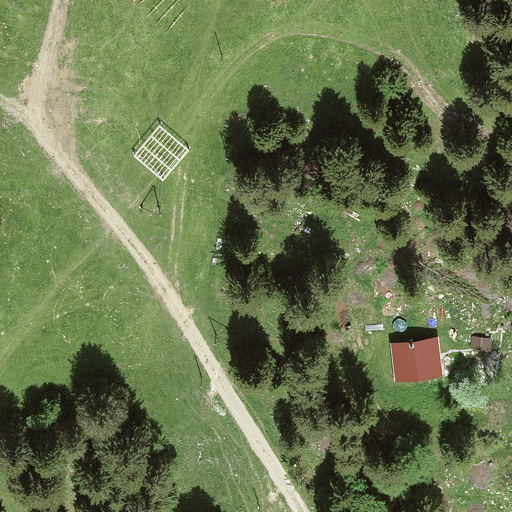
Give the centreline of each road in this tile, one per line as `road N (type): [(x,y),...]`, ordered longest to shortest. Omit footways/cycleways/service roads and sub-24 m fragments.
road 1 (track): [(511,150),(436,102),(403,46),(355,24),(279,33),(200,108)]
road 2 (track): [(299,511),(118,229)]
road 3 (track): [(118,229),(38,131),(0,98)]
road 4 (track): [(118,229),(200,108)]
